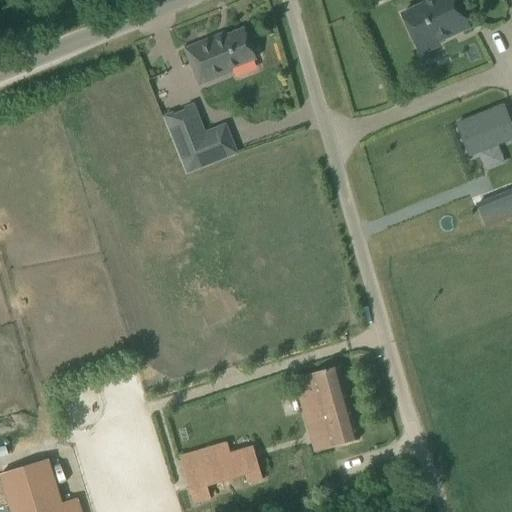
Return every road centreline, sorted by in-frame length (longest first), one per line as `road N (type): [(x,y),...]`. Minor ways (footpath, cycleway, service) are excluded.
road 1 (unclassified): [(418,445),(289,0)]
road 2 (unclassified): [(0,80),(198,0)]
